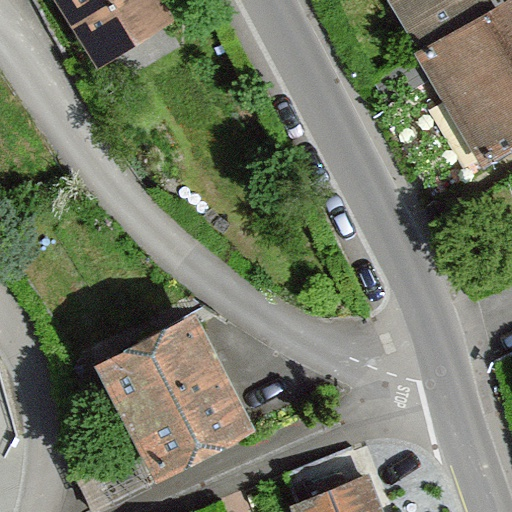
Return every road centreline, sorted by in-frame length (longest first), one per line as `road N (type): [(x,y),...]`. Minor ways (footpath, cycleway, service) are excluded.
road 1 (residential): [(0,15),(91,160),(134,210),(200,265),(291,328),(383,372),(453,382)]
road 2 (tertiary): [(273,0),(397,244),(453,382)]
road 3 (residential): [(42,511),(49,465),(43,378),(0,306)]
road 4 (tertiary): [(453,382),(493,511)]
